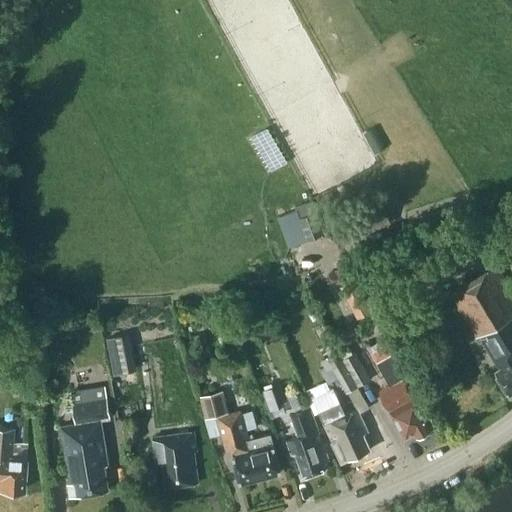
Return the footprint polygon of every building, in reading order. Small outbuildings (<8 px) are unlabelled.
[(337,240),(392,222),(385,201),(330,220),(337,240)] [(300,217),(297,209),(278,216),(289,246),(323,234),(314,211),(300,217)] [(511,315),(511,289),(496,264),(449,293),(479,342),(484,339),(501,367),(496,370),(510,394),(511,392),(511,315)] [(340,286),(357,318),(374,309),(357,277),(340,286)] [(269,319),(258,324),(261,330),(267,333),(273,330),(269,319)] [(45,333),(26,335),(28,357),(47,355),(45,333)] [(107,337),(117,390),(140,386),(130,333),(107,337)] [(389,335),(369,346),(377,361),(398,350),(389,335)] [(340,350),(345,358),(353,353),(348,345),(340,350)] [(359,386),(347,365),(339,350),(327,357),(335,370),(347,392),(359,386)] [(415,431),(416,433),(417,435),(433,426),(416,395),(415,396),(404,376),(411,372),(398,350),(377,361),(390,384),(380,389),(391,409),(391,410),(406,436),(415,431)] [(345,358),(344,358),(347,364),(347,365),(359,386),(370,379),(355,352),(353,353),(345,358)] [(105,385),(71,391),(76,423),(61,426),(71,482),(68,483),(70,496),(109,489),(105,464),(108,464),(101,420),(111,418),(105,385)] [(283,406),(275,385),(261,391),(269,412),(283,406)] [(223,389),(200,395),(206,416),(206,418),(216,416),(221,434),(226,452),(227,452),(232,450),(241,482),(281,472),(273,442),(251,448),(249,438),(246,430),(242,413),(241,410),(229,413),(223,389)] [(332,406),(328,396),(311,404),(315,413),(319,412),(324,424),(331,441),(331,440),(341,462),(371,449),(361,428),(366,426),(358,409),(346,414),(340,402),(332,406)] [(329,460),(320,433),(311,408),(291,415),(298,436),(288,440),(293,454),(296,453),(304,475),(326,467),(324,462),(329,460)] [(125,420),(127,433),(128,440),(140,438),(137,419),(125,420)] [(12,441),(13,428),(13,427),(0,425),(0,487),(24,489),(26,458),(25,457),(27,442),(12,441)] [(194,431),(181,433),(154,436),(154,441),(157,461),(163,460),(166,486),(198,482),(194,451),(197,450),(194,431)] [(272,433),(249,438),(251,448),(273,442),(274,442),(272,433)]
